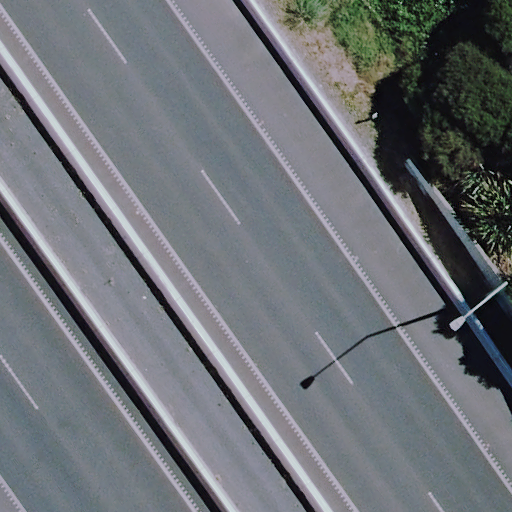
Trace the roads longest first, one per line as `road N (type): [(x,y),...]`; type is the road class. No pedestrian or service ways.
road 1 (motorway): [(86,0),(444,511)]
road 2 (motorway): [(107,511),(0,361)]
